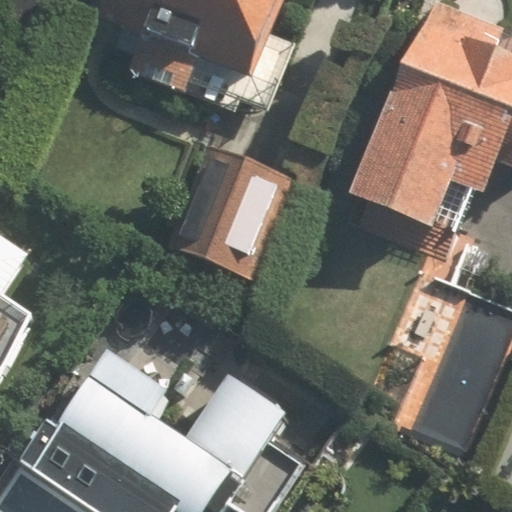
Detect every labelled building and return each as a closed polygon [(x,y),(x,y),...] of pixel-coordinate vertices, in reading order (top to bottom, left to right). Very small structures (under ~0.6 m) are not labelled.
[(120,76),(191,103),(207,60),(263,81),(293,0),(119,0),(112,20),(137,29),(120,76)] [(511,38),(438,7),(356,202),(446,240),(466,193),(499,207),(511,175),(511,38)] [(256,287),(294,185),(215,156),(177,258),(256,287)] [(0,326),(15,303),(42,268),(0,236),(0,326)] [(52,422),(23,462),(94,511),(218,511),(241,479),(251,486),(295,422),(240,383),(196,446),(162,423),(179,399),(122,359),(70,435),(52,422)]
